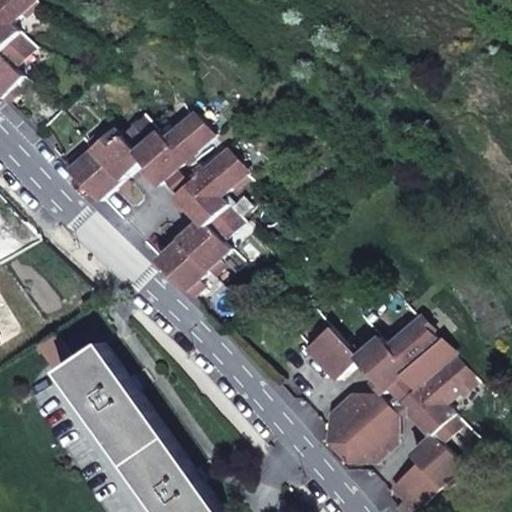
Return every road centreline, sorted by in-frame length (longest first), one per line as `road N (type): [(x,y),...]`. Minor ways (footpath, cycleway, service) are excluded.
road 1 (tertiary): [(119,249),(356,511)]
road 2 (tertiary): [(0,130),(119,249)]
